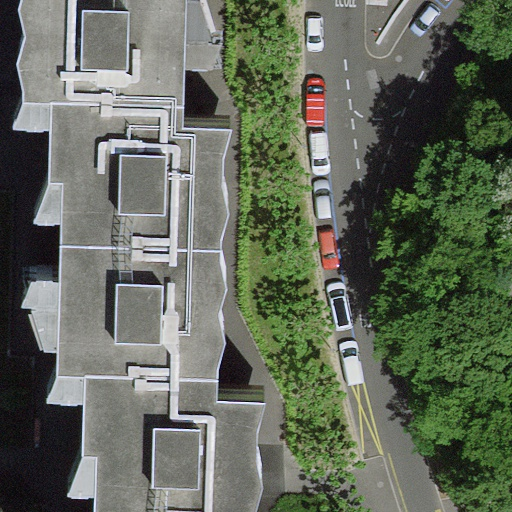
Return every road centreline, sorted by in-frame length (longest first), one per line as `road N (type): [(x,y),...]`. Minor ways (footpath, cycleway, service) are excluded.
road 1 (residential): [(421,511),(369,298),(358,188)]
road 2 (residential): [(358,188),(488,0)]
road 3 (residential): [(358,188),(352,0)]
